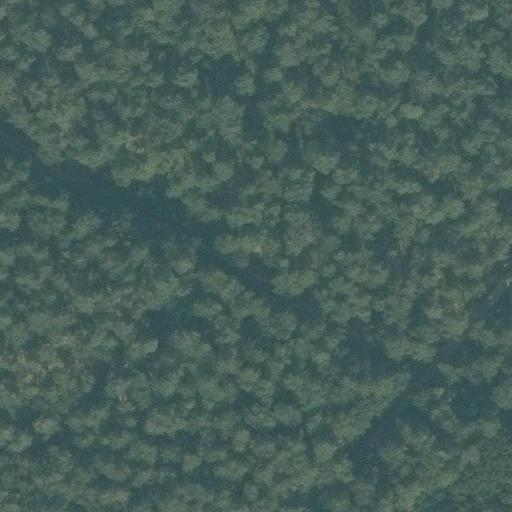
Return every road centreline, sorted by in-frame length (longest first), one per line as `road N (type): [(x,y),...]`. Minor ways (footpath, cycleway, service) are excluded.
road 1 (track): [(430,375),(0,146)]
road 2 (track): [(317,511),(511,278)]
